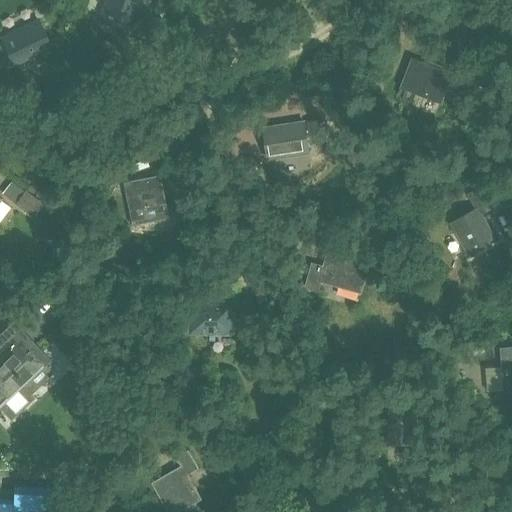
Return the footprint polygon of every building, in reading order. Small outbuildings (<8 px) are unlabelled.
[(129,0),(102,0),(87,7),(99,33),(137,16),(129,0)] [(158,2),(153,11),(163,17),(168,9),(158,2)] [(250,6),(256,20),(267,16),(261,2),(250,6)] [(43,20),(6,37),(17,63),(54,46),(43,20)] [(399,88),(442,104),(453,73),(411,56),(399,88)] [(261,126),(266,160),(311,152),(306,119),(261,126)] [(109,169),(111,183),(131,180),(129,165),(109,169)] [(125,182),(133,223),(168,216),(160,175),(125,182)] [(15,204),(33,218),(44,204),(26,190),(26,191),(12,181),(3,193),(16,203),(15,204)] [(450,222),(468,253),(495,237),(481,213),(492,207),(480,186),(467,193),(476,206),(450,222)] [(54,201),(66,218),(74,213),(62,196),(54,201)] [(13,235),(24,218),(12,210),(1,227),(13,235)] [(321,282),(362,293),(371,261),(327,249),(322,264),(311,261),(304,287),(319,291),(321,282)] [(189,334),(235,334),(235,300),(189,300),(189,334)] [(0,405),(45,363),(15,330),(0,344),(0,405)] [(43,335),(36,345),(49,355),(57,345),(43,335)] [(511,345),(499,347),(501,368),(486,369),(487,392),(503,391),(503,392),(511,391),(511,345)] [(386,442),(417,443),(417,403),(387,403),(386,442)] [(74,455),(82,464),(91,456),(83,447),(74,455)] [(151,482),(168,511),(177,511),(202,498),(188,474),(199,468),(188,450),(176,457),(180,464),(151,482)] [(17,498),(11,497),(10,511),(42,511),(43,487),(17,487),(17,498)] [(294,511),(331,511),(333,497),(297,492),(294,511)]
